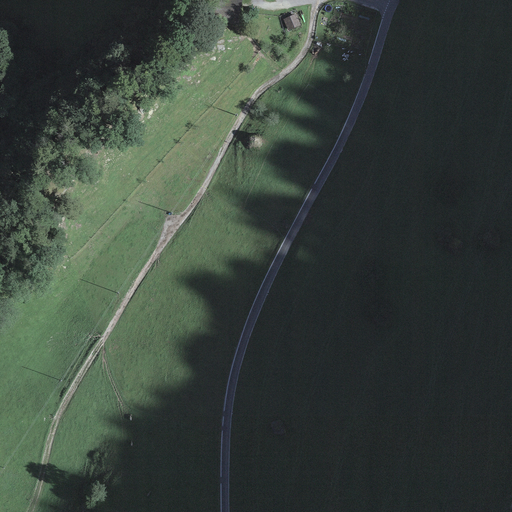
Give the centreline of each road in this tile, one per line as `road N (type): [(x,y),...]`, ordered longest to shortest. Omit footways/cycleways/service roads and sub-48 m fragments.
road 1 (track): [(43,472),(64,404),(247,107),(304,51),(317,0)]
road 2 (unclassified): [(394,0),(344,136),(241,347),(228,405),(225,511)]
